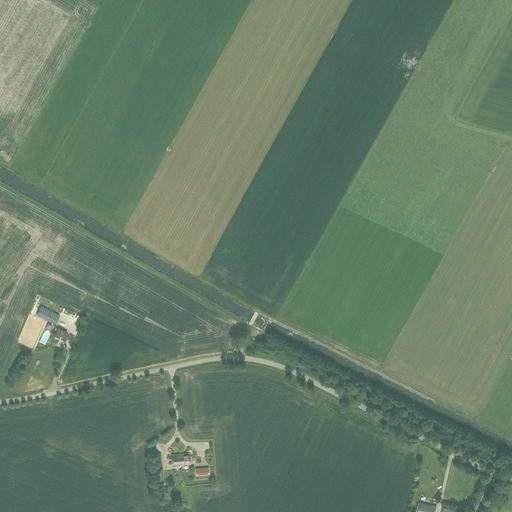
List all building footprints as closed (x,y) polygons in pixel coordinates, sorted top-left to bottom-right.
[(56,314),(60,307),(45,299),(41,307),(56,314)] [(56,314),(41,307),(37,315),(52,322),(56,314)] [(66,337),(65,337),(67,332),(59,328),(57,333),(56,332),(55,333),(54,333),(54,334),(53,334),(53,335),(54,336),(54,337),(52,342),(60,345),(63,341),(64,341),(66,337)] [(191,457),(190,457),(190,453),(180,454),(181,465),(191,464),(190,461),(191,461),(191,460),(191,457)] [(181,465),(180,454),(171,455),(172,466),(181,465)] [(162,469),(155,470),(156,480),(163,479),(162,469)] [(435,511),(436,506),(419,503),(416,511),(435,511)]
